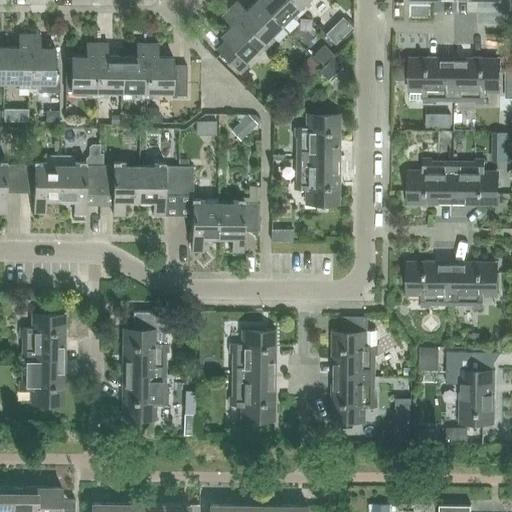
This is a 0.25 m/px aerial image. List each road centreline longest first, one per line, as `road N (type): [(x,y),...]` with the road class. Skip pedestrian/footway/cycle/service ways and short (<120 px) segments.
road 1 (residential): [(303,291),(165,288),(94,253)]
road 2 (residential): [(364,232),(366,28)]
road 3 (residential): [(94,253),(92,396)]
